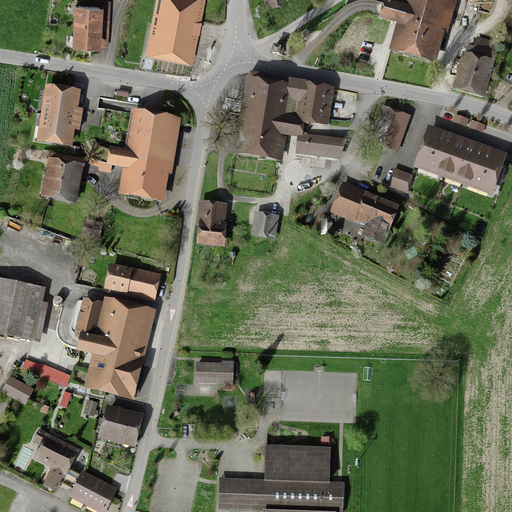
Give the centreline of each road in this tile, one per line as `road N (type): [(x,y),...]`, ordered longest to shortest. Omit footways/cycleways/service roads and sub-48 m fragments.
road 1 (unclassified): [(209,88),(176,313),(129,511)]
road 2 (unclassified): [(228,61),(465,107),(511,124)]
road 3 (unclassified): [(0,56),(209,88)]
road 4 (residential): [(340,0),(280,40),(228,61)]
